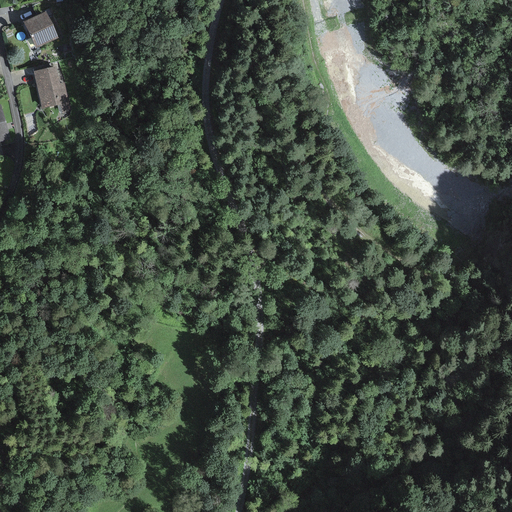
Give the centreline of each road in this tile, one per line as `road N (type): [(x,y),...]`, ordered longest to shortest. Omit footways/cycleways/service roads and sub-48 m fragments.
road 1 (track): [(244,511),(263,312),(249,224),(203,128),(215,0)]
road 2 (residential): [(0,226),(14,205),(15,136),(0,31)]
